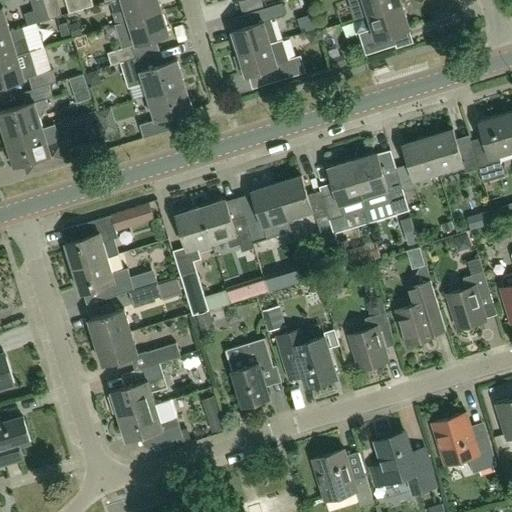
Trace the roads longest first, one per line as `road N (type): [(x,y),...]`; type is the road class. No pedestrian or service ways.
road 1 (tertiary): [(18,210),(510,58)]
road 2 (residential): [(511,356),(97,487)]
road 3 (residential): [(97,487),(18,210)]
